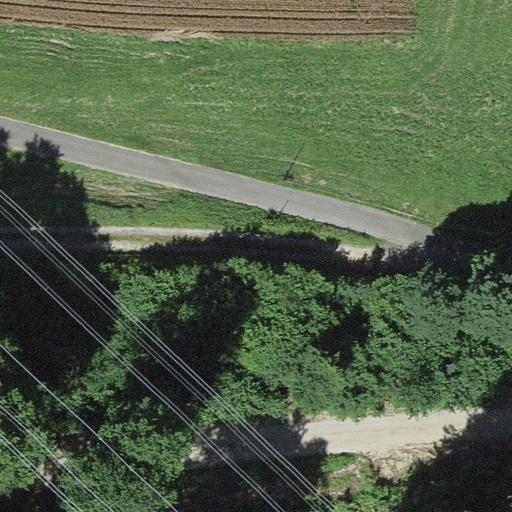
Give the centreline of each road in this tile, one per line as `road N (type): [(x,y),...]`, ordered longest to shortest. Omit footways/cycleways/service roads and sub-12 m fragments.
road 1 (track): [(511,260),(0,130)]
road 2 (track): [(511,414),(0,463)]
road 3 (track): [(511,267),(130,229),(0,226)]
road 4 (track): [(209,511),(389,467),(451,417)]
